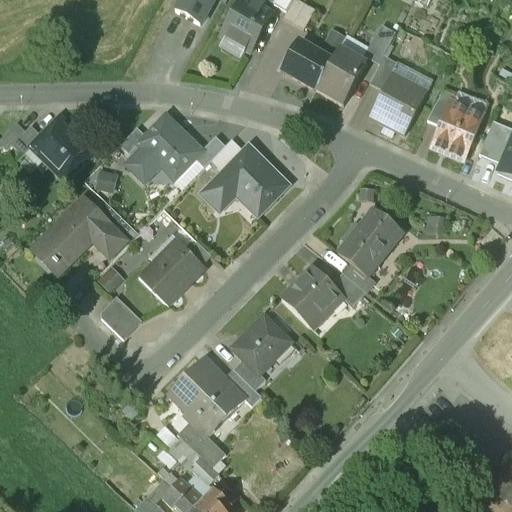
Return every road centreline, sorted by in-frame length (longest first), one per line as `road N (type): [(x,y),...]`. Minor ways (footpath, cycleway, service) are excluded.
road 1 (residential): [(358,154),(247,110),(146,95),(0,97)]
road 2 (secondary): [(300,511),(511,274)]
road 3 (residential): [(358,154),(144,386)]
road 4 (residential): [(511,219),(358,154)]
